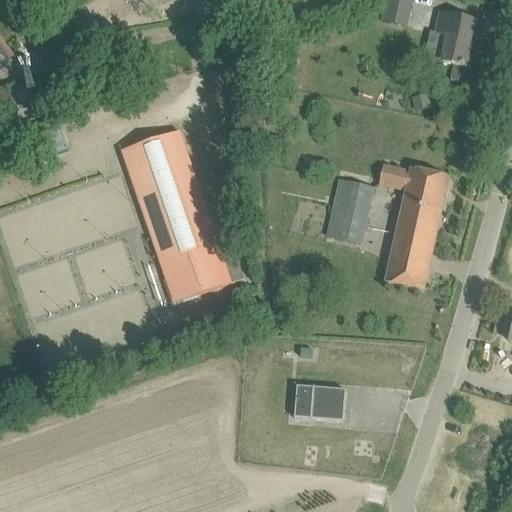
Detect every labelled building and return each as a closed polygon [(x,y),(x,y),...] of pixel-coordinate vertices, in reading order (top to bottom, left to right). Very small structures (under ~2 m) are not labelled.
[(389,0),(386,14),(384,23),(404,27),(410,0),(389,0)] [(448,37),(442,63),(472,70),(476,49),(474,48),(480,24),(440,15),(435,35),(448,37)] [(413,99),(416,111),(431,107),(427,95),(413,99)] [(60,131),(32,141),(41,164),(68,153),(60,131)] [(180,133),(122,153),(174,305),(229,286),(233,285),(245,281),(235,253),(223,257),(180,133)] [(385,284),(424,293),(449,179),(411,170),(410,174),(383,168),(379,186),(406,192),(385,284)] [(326,238),(362,246),(374,189),(338,181),(326,238)] [(182,333),(188,351),(217,341),(211,323),(182,333)] [(312,359),(313,351),(301,351),(300,359),(312,359)] [(313,389),(297,388),(294,420),(310,421),(312,421),(343,423),(345,392),(315,389),(313,389)]
